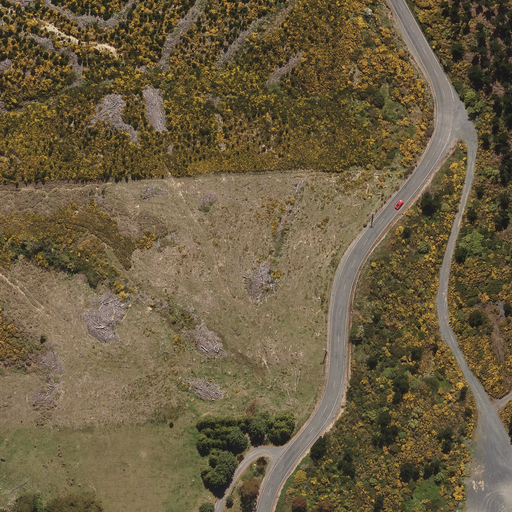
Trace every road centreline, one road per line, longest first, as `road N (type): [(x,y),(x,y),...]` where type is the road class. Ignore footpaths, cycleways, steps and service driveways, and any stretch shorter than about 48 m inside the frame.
road 1 (secondary): [(262,511),(332,392),(340,304),(355,259),(442,134),(443,91),(396,0)]
road 2 (track): [(443,91),(472,149),(442,306),(453,348),(511,447)]
